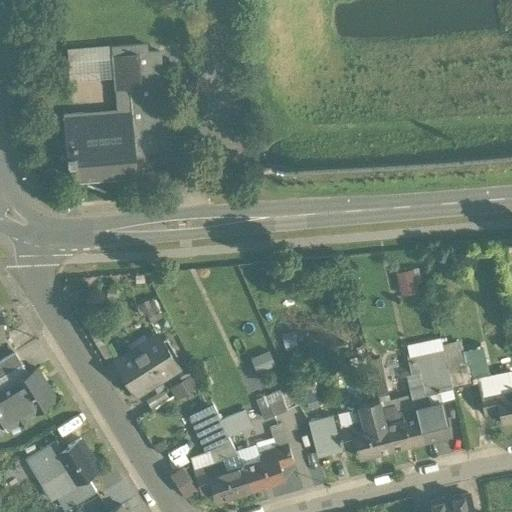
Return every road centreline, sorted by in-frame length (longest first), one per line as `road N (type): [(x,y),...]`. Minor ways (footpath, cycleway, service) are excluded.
road 1 (tertiary): [(44,238),(511,199)]
road 2 (residential): [(44,238),(36,264),(48,313),(172,511)]
road 3 (residential): [(265,511),(511,455)]
